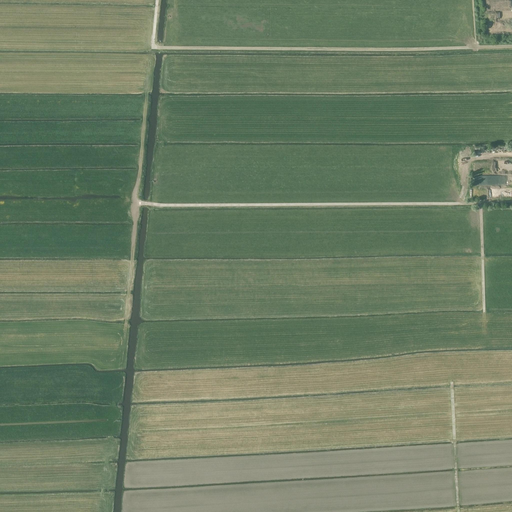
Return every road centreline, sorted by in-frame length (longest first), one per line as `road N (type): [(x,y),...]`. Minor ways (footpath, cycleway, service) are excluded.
road 1 (track): [(140,202),(511,199)]
road 2 (track): [(458,511),(451,381)]
